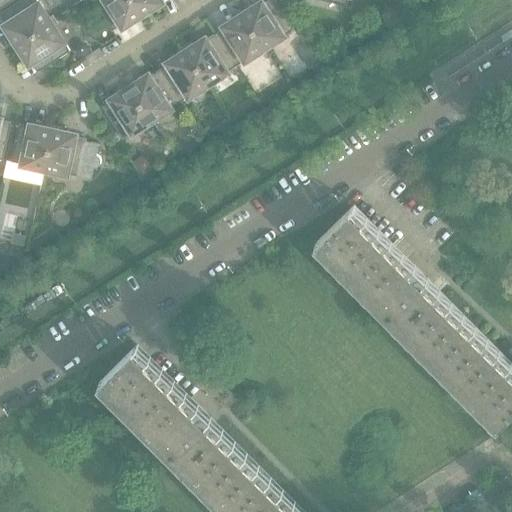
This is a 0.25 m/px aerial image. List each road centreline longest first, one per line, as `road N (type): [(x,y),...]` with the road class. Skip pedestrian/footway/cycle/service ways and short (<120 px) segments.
road 1 (residential): [(0,394),(511,66)]
road 2 (residential): [(0,70),(21,93),(59,97),(214,0)]
road 3 (unknown): [(122,314),(221,408)]
